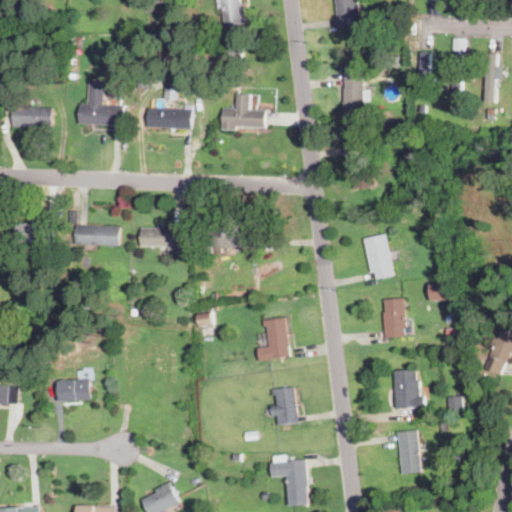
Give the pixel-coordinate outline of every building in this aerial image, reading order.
[(242,0),(243,2),(246,2),(249,23),(226,26),(223,7),(219,8),(217,0),(242,0)] [(342,27),(341,27),(337,0),(359,0),(363,24),(342,27)] [(468,49),(467,37),(456,37),(456,49),(468,49)] [(237,58),(215,58),(215,47),(237,46),(237,58)] [(399,63),(386,63),(386,49),(399,49),(399,63)] [(426,99),(421,99),(421,52),(430,52),(430,71),(430,74),(430,78),(430,99),(426,99)] [(496,98),(496,102),(487,101),(490,54),(498,54),(496,98)] [(464,69),(463,96),(455,96),(455,55),(464,55),(464,69)] [(348,118),(346,118),(346,102),(347,101),(347,89),(348,89),(347,70),(366,69),(368,117),(348,118)] [(106,99),(105,104),(126,105),(125,125),(81,124),(82,103),(90,103),(91,82),(106,83),(106,99)] [(252,98),(252,108),(256,109),(256,118),(256,119),(256,120),(256,127),(239,126),(239,130),(229,129),(229,124),(224,124),(225,108),(237,108),(238,93),(253,94),(252,98)] [(496,103),(496,114),(495,114),(495,115),(489,115),(489,114),(488,114),(488,103),(496,103)] [(54,126),(15,126),(15,107),(54,106),(54,126)] [(194,109),(193,129),(150,126),(151,107),(194,109)] [(268,125),(268,128),(256,127),(256,120),(256,119),(256,118),(256,109),(269,109),(268,125)] [(359,186),(357,187),(357,181),(356,178),(356,175),(356,173),(353,158),(353,156),(355,156),(372,153),(376,176),(377,184),(366,185),(361,186),(360,186),(359,186)] [(80,223),(72,223),(72,210),(80,210),(80,223)] [(442,218),(435,218),(434,210),(441,210),(442,218)] [(40,220),(40,223),(57,224),(56,242),(43,242),(38,242),(18,241),(18,222),(33,223),(33,220),(34,220),(40,220)] [(121,244),(121,245),(77,243),(78,224),(122,226),(121,244)] [(177,225),(177,229),(177,246),(171,246),(158,246),(142,245),(142,244),(142,227),(160,228),(160,224),(162,224),(164,224),(174,225),(177,225)] [(256,246),(256,247),(203,246),(203,226),(206,226),(212,227),(256,227),(256,229),(256,238),(256,240),(256,244),(256,246)] [(393,269),(394,275),(380,278),(378,278),(378,279),(377,277),(377,276),(376,271),(373,272),(373,269),(371,262),(370,260),(368,247),(369,246),(371,246),(369,238),(385,234),(388,247),(389,251),(391,261),(392,266),(393,269)] [(447,299),(434,301),(431,283),(439,282),(447,281),(450,299),(447,299)] [(90,298),(90,309),(81,309),(81,297),(90,298)] [(392,337),(388,337),(387,330),(385,312),(387,312),(387,309),(386,299),(398,298),(403,298),(404,298),(406,298),(408,320),(409,327),(406,328),(406,334),(407,335),(407,336),(392,337)] [(216,334),(202,336),(198,306),(212,304),(216,334)] [(17,305),(17,314),(7,313),(8,305),(17,305)] [(459,319),(448,321),(448,314),(458,313),(459,319)] [(287,317),(289,332),(290,333),(290,336),(291,344),(291,345),(290,345),(291,348),(292,356),(271,359),(269,359),(261,360),(260,353),(260,348),(261,348),(272,346),(270,332),(269,326),(266,326),(265,321),(265,320),(266,320),(267,320),(287,317)] [(21,328),(20,340),(8,340),(8,328),(21,328)] [(511,333),(511,355),(510,360),(510,362),(509,363),(508,363),(504,372),(503,374),(503,375),(499,373),(487,368),(488,368),(492,356),(490,356),(491,354),(494,346),(491,344),(492,344),(495,336),(496,336),(499,337),(502,329),(511,333)] [(398,408),(397,408),(397,407),(397,406),(397,404),(396,380),(396,375),(395,371),(395,370),(417,369),(419,394),(419,399),(419,401),(419,406),(414,407),(406,407),(400,408),(399,408),(398,408)] [(77,398),(62,398),(62,380),(79,379),(89,379),(94,379),(94,398),(79,398),(77,398)] [(21,403),(11,403),(11,404),(9,404),(0,403),(0,384),(13,384),(13,385),(21,386),(21,403)] [(297,386),(299,403),(299,404),(300,411),(300,414),(294,415),(294,416),(294,418),(295,422),(293,423),(284,424),(280,424),(279,415),(276,415),(275,415),(275,414),(274,408),(274,405),(279,404),(279,401),(278,394),(274,395),(274,389),(275,389),(296,386),(297,386)] [(458,410),(450,410),(449,395),(453,395),(454,394),(457,394),(465,394),(466,405),(466,409),(461,410),(458,410)] [(409,473),(405,474),(403,456),(402,449),(402,447),(401,442),(401,440),(401,439),(400,431),(410,430),(419,428),(419,429),(419,430),(421,443),(422,450),(422,452),(424,469),(425,471),(424,471),(409,473)] [(245,431),(246,439),(259,437),(258,429),(245,431)] [(244,460),(235,461),(235,454),(243,453),(244,460)] [(289,456),(289,461),(299,460),(305,459),(307,459),(308,459),(308,460),(308,462),(309,466),(309,467),(310,473),(310,475),(310,476),(311,481),(311,486),(310,486),(310,489),(312,502),(312,503),(312,504),(308,504),(307,504),(305,505),(300,505),(293,506),(290,481),(289,475),(288,475),(287,475),(286,475),(275,477),(275,475),(273,462),(275,462),(277,462),(276,456),(280,455),(289,454),(289,455),(289,456)] [(158,511),(153,511),(146,498),(161,491),(160,489),(173,483),(182,501),(158,511)] [(271,497),(268,500),(265,500),(263,496),(263,494),(266,491),(268,491),(271,495),(271,497)]
